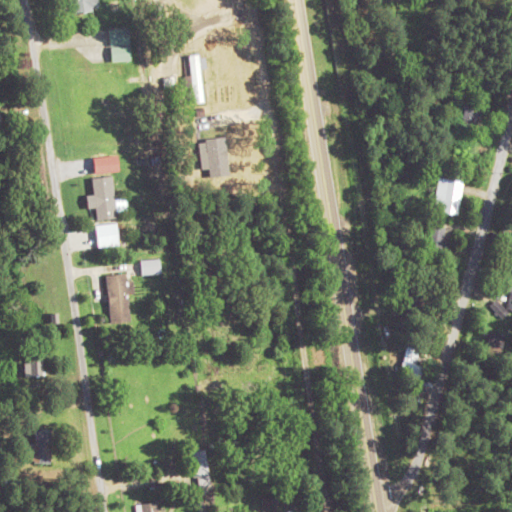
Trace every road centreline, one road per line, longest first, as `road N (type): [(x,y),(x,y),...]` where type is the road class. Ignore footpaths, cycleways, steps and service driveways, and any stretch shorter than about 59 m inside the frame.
road 1 (primary): [(375,511),(295,0)]
road 2 (residential): [(100,511),(20,0)]
road 3 (residential): [(323,511),(252,0)]
road 4 (residential): [(374,504),(394,492),(418,454),(511,92)]
